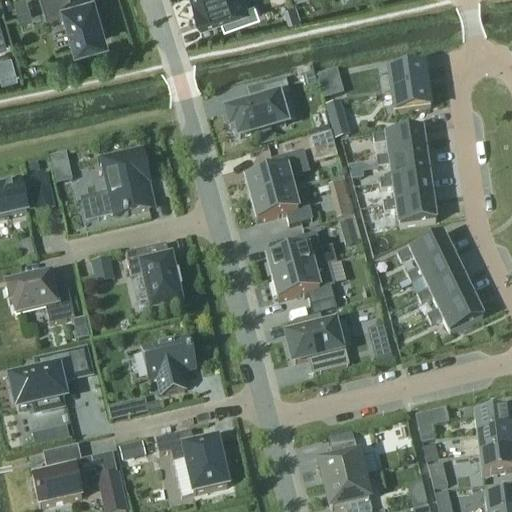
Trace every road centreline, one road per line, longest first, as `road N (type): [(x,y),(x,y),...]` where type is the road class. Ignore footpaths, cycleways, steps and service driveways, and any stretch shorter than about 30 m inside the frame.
road 1 (residential): [(474,44),(459,97),(482,235),(511,300)]
road 2 (residential): [(267,421),(511,368)]
road 3 (residential): [(152,0),(216,218)]
road 4 (residential): [(216,218),(262,400)]
road 5 (residential): [(116,433),(262,400)]
road 6 (residential): [(75,251),(216,218)]
